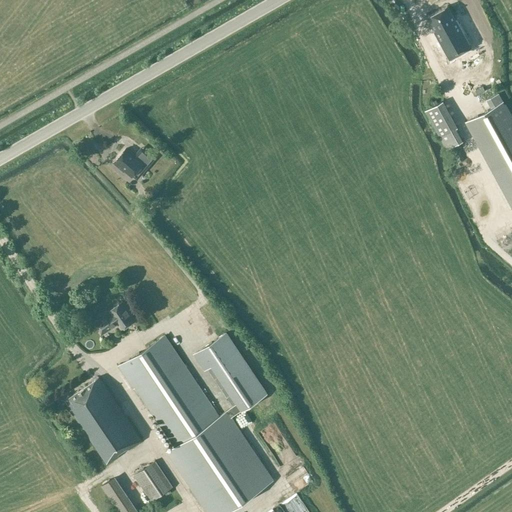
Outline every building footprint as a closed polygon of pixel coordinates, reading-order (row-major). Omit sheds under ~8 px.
[(427,37),(428,37),(456,89),(486,72),(457,19),(455,20),(448,6),(428,16),(436,31),(427,36),(427,37)] [(465,17),(476,36),(489,28),(478,9),(465,17)] [(467,121),(493,169),(511,203),(511,119),(498,94),(486,100),(491,109),(467,121)] [(425,110),(440,137),(446,149),(463,140),(456,128),(458,127),(443,100),(425,110)] [(126,148),(114,162),(124,170),(125,169),(132,175),(138,167),(143,171),(154,158),(144,150),(139,154),(137,153),(135,155),(126,148)] [(471,177),(461,208),(472,211),(482,181),(471,177)] [(99,320),(106,331),(118,323),(121,328),(135,319),(122,301),(121,302),(119,301),(114,304),(114,307),(109,310),(111,312),(99,320)] [(209,511),(222,511),(271,480),(230,418),(266,393),(225,333),(196,352),(206,368),(214,363),(240,402),(218,417),(164,336),(119,366),(133,388),(136,386),(176,445),(168,450),(209,511)] [(99,377),(65,400),(107,463),(141,441),(99,377)] [(296,460),(290,463),(294,470),(300,466),(296,460)] [(155,461),(134,475),(151,501),(172,486),(155,461)] [(131,511),(110,481),(102,486),(120,511),(131,511)] [(302,511),(305,511),(296,496),(270,511),(302,511)] [(186,511),(181,503),(165,511),(186,511)]
